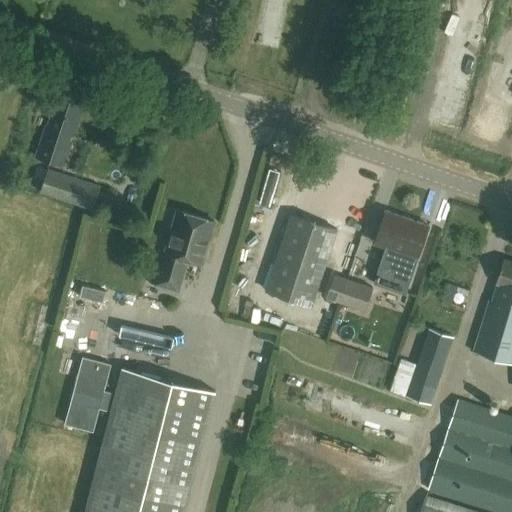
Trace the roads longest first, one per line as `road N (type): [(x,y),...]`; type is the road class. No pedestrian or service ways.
road 1 (tertiary): [(511,202),(0,23)]
road 2 (track): [(390,159),(435,0)]
